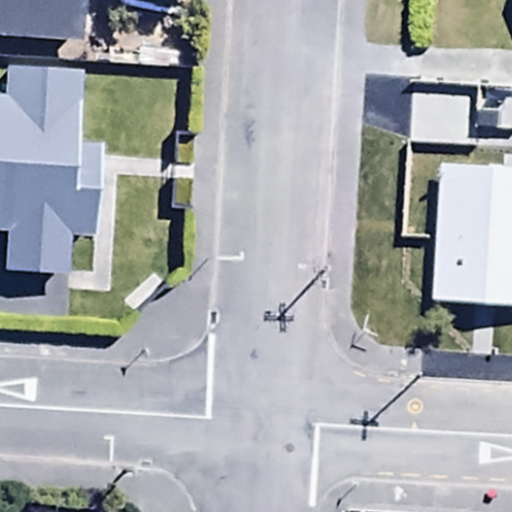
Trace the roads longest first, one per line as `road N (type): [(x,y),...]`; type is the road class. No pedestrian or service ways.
road 1 (residential): [(262,441),(279,0)]
road 2 (residential): [(0,422),(262,441)]
road 3 (residential): [(262,441),(511,454)]
